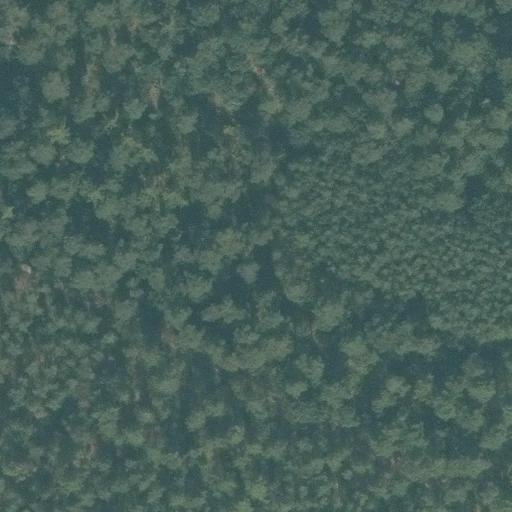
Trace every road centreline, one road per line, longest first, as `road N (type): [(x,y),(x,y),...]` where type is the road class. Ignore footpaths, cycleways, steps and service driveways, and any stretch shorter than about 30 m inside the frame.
road 1 (track): [(124,318),(500,511)]
road 2 (track): [(0,254),(124,318),(120,348),(2,511)]
